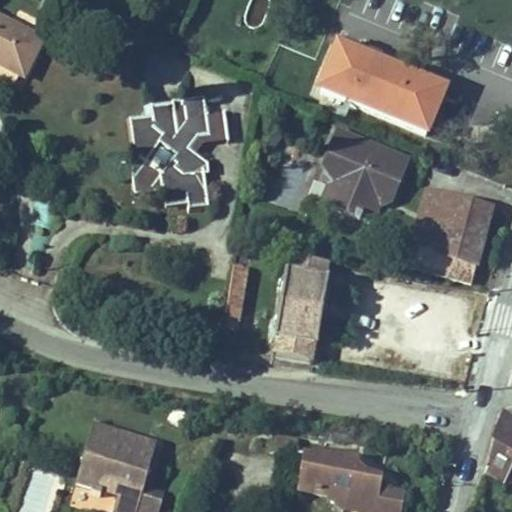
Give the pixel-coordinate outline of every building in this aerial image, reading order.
[(0,82),(22,93),(43,48),(0,28),(0,82)] [(336,51),(316,101),(427,146),(447,96),(336,51)] [(125,132),(131,178),(126,182),(129,206),(158,203),(160,219),(183,217),(183,222),(204,219),(200,186),(206,185),(204,174),(182,162),(192,148),(204,146),(200,112),(146,118),(147,129),(125,132)] [(408,167),(335,137),(322,168),(342,190),(339,196),(332,213),(373,229),(380,210),(374,204),(377,196),(394,203),(408,167)] [(300,207),(302,167),(278,166),(276,206),(300,207)] [(322,209),(332,213),(339,196),(328,192),(322,209)] [(477,274),(493,215),(424,195),(408,254),(414,256),(474,273),(477,274)] [(234,276),(222,338),(235,340),(247,279),(234,276)] [(288,284),(285,283),(271,367),(315,374),(329,290),(288,284)] [(511,422),(501,416),(484,481),(504,494),(511,482),(511,422)] [(136,511),(142,491),(153,450),(105,437),(100,457),(83,452),(73,492),(88,496),(87,500),(98,503),(99,499),(105,500),(108,488),(119,491),(113,511),(136,511)] [(298,495),(305,463),(277,457),(271,490),(298,495)] [(342,511),(400,511),(402,503),(377,498),(378,488),(352,483),(354,473),(344,467),(340,465),(332,465),(324,467),(305,463),(298,495),(298,498),(343,507),(342,511)] [(17,511),(48,511),(56,474),(27,468),(17,511)] [(142,491),(136,511),(158,511),(163,497),(142,491)]
